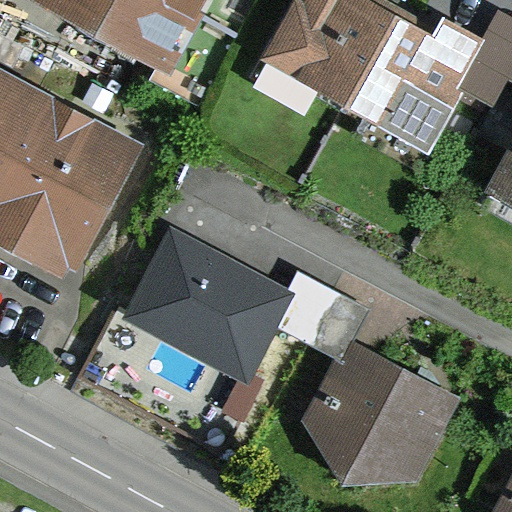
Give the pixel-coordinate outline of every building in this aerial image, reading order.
[(68,0),(165,51),(192,0),(68,0)] [(400,0),(289,0),(252,68),(338,115),(400,0)] [(490,41),(414,0),(400,0),(338,115),(423,162),(490,41)] [(134,143),(0,68),(0,221),(57,253),(64,240),(76,247),(134,143)] [(511,124),(484,174),(511,189),(511,124)] [(286,290),(175,229),(135,302),(246,363),(286,290)] [(465,394),(349,324),(296,410),(412,480),(465,394)] [(511,511),(511,461),(483,511),(511,511)]
